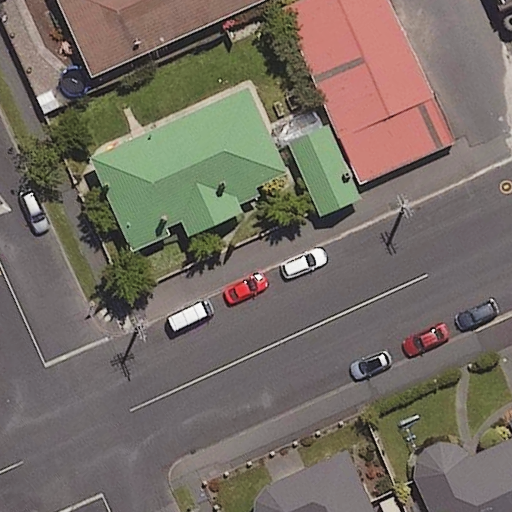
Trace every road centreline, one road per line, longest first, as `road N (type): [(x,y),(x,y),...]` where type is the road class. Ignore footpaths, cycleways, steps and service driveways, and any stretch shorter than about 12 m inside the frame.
road 1 (residential): [(76,434),(511,235)]
road 2 (residential): [(76,434),(0,263)]
